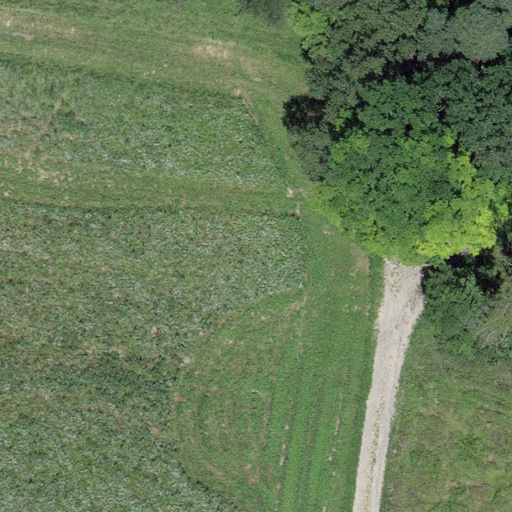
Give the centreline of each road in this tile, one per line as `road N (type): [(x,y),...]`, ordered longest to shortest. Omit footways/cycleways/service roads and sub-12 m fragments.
road 1 (track): [(377,511),(407,298),(511,234)]
road 2 (track): [(355,0),(401,93),(407,298)]
